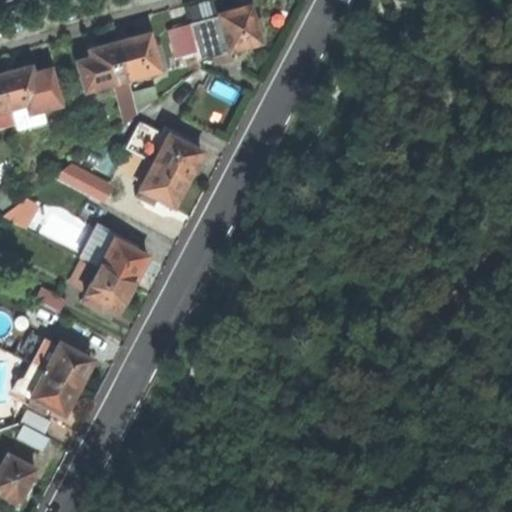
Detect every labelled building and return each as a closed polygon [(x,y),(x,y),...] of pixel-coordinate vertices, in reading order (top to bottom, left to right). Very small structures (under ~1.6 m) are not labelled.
[(186,11),(190,25),(216,18),(212,4),(186,11)] [(190,25),(187,26),(194,55),(196,62),(209,59),(211,66),(230,61),(223,54),(256,45),(253,36),(250,23),(246,9),(220,17),(216,18),(190,25)] [(256,21),(250,23),(253,36),(259,34),(256,21)] [(167,31),(175,60),(194,55),(187,26),(167,31)] [(136,40),(116,46),(126,82),(155,74),(149,51),(145,38),(136,40)] [(80,95),(126,82),(116,46),(93,52),(85,55),(87,61),(72,65),(80,95)] [(155,49),(149,51),(155,74),(162,72),(155,49)] [(20,72),(0,77),(0,86),(11,126),(14,138),(26,134),(25,130),(43,125),(39,113),(56,108),(46,72),(28,77),(26,70),(20,72)] [(0,129),(11,126),(0,86),(0,129)] [(123,125),(135,116),(129,94),(115,97),(123,125)] [(194,163),(199,155),(185,148),(188,141),(173,134),(170,141),(165,138),(162,144),(149,137),(152,131),(137,124),(122,151),(128,154),(151,165),(184,183),(194,163)] [(165,138),(152,131),(149,137),(162,144),(165,138)] [(118,172),(141,184),(151,165),(128,154),(118,172)] [(177,197),(184,183),(151,165),(141,184),(133,199),(149,208),(153,202),(169,210),(177,197)] [(51,180),(98,204),(107,187),(67,167),(51,180)] [(0,217),(0,219),(21,230),(33,208),(21,201),(0,217)] [(137,272),(143,259),(93,232),(78,260),(96,269),(129,286),(137,272)] [(66,284),(82,296),(95,271),(77,262),(66,284)] [(120,304),(129,286),(96,269),(95,271),(82,296),(78,303),(95,312),(98,306),(114,315),(120,304)] [(58,315),(64,302),(40,289),(33,302),(58,315)] [(14,359),(41,374),(55,349),(28,334),(14,359)] [(79,351),(59,341),(55,349),(41,374),(75,391),(84,373),(89,364),(76,357),(79,351)] [(66,409),(75,391),(41,374),(27,401),(60,419),(66,409)] [(42,436),(48,422),(25,410),(18,424),(20,425),(42,436)] [(37,450),(43,438),(20,425),(14,438),(37,450)] [(0,463),(0,499),(14,507),(24,488),(31,473),(3,458),(0,463)]
